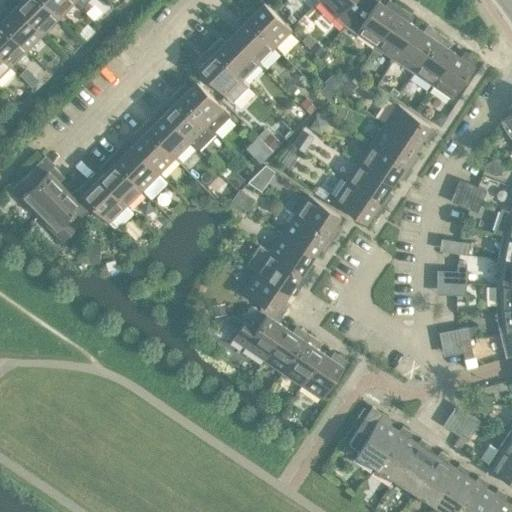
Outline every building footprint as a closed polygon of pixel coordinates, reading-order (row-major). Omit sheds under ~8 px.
[(20,0),(15,6),(42,33),(58,17),(41,0),(20,0)] [(41,0),(58,17),(74,1),(73,0),(41,0)] [(320,0),(336,16),(345,25),(365,0),(320,0)] [(365,0),(345,25),(375,45),(401,7),(393,2),(389,8),(377,0),(376,0),(375,2),(370,0),(365,0)] [(241,14),(274,46),(291,29),(263,2),(253,12),(248,7),(241,14)] [(0,10),(0,22),(26,49),(42,33),(15,6),(5,15),(0,10)] [(375,45),(394,58),(416,26),(405,19),(409,13),(401,7),(375,45)] [(290,12),(287,15),(292,21),(296,17),(290,12)] [(230,35),(258,62),(274,46),(241,14),(235,20),(240,25),(230,35)] [(0,55),(10,65),(26,49),(0,22),(0,55)] [(394,58),(413,71),(439,33),(431,28),(427,34),(416,26),(394,58)] [(413,71),(432,84),(453,52),(442,44),(446,38),(439,33),(413,71)] [(216,39),(209,46),(241,78),(258,62),(230,35),(221,44),(216,39)] [(318,56),(325,49),(318,41),(311,49),(318,56)] [(241,78),(209,46),(202,53),(207,58),(197,68),(224,95),(241,78)] [(432,84),(447,94),(451,97),(477,59),(468,53),(464,59),(453,52),(432,84)] [(0,74),(10,65),(0,55),(0,74)] [(352,74),(347,69),(339,77),(344,82),(352,74)] [(213,132),(213,131),(230,115),(196,80),(186,91),(180,86),(174,92),(213,132)] [(335,90),(326,82),(319,89),(328,98),(335,90)] [(393,86),(390,91),(397,95),(400,91),(393,86)] [(215,132),(213,131),(213,132),(174,92),(167,99),(172,104),(163,113),(190,141),(190,140),(198,149),(215,132)] [(316,108),(306,97),(299,104),(310,114),(316,108)] [(511,138),(511,102),(508,109),(511,113),(500,121),(511,138)] [(384,123),(416,145),(424,134),(430,138),(435,129),(397,104),(384,123)] [(428,119),(439,126),(447,115),(439,109),(433,112),(428,119)] [(190,141),(163,113),(153,123),(148,118),(141,124),(174,157),(190,141)] [(409,156),(416,145),(384,123),(371,142),(409,168),(415,160),(409,156)] [(174,157),(141,124),(135,131),(140,136),(130,146),(157,173),(174,157)] [(313,137),(301,129),(292,143),(304,151),(313,137)] [(271,133),(263,141),(272,150),(281,142),(271,133)] [(245,148),(260,163),(272,150),(263,141),(257,135),(245,148)] [(404,176),(409,168),(371,142),(359,161),(391,183),(398,172),(404,176)] [(157,173),(130,146),(121,155),(116,150),(109,157),(141,189),(157,173)] [(141,189),(109,157),(102,163),(107,168),(98,178),(125,205),(141,189)] [(484,167),(501,166),(500,158),(493,158),(484,164),(484,167)] [(391,183),(359,161),(346,180),(384,206),(389,198),(383,194),(391,183)] [(20,197),(37,214),(64,187),(55,178),(60,173),(53,165),(44,174),(34,165),(17,182),(26,192),(20,197)] [(501,166),(484,167),(484,170),(494,174),(501,174),(501,166)] [(244,179),(234,169),(225,178),(236,188),(244,179)] [(264,179),(258,173),(249,182),(258,188),(264,179)] [(86,200),(86,208),(94,208),(108,222),(125,205),(98,178),(89,187),(83,182),(76,189),(79,192),(86,200)] [(384,206),(346,180),(333,200),(365,222),(373,210),(379,214),(384,206)] [(473,197),(482,200),(486,189),(478,186),(473,197)] [(86,200),(79,192),(74,197),(64,187),(37,214),(62,240),(78,224),(76,221),(86,211),(86,208),(86,200)] [(227,196),(219,189),(212,196),(220,203),(227,196)] [(249,195),(240,189),(234,198),(242,204),(249,195)] [(294,213),(332,239),(337,231),(332,227),(339,215),(308,194),(294,213)] [(477,212),(482,200),(473,197),(469,208),(477,212)] [(511,236),(511,211),(510,211),(502,234),(511,236)] [(281,232),(313,254),(321,243),(327,247),(332,239),(294,213),(281,232)] [(313,254),(281,232),(268,251),(307,277),(312,269),(306,265),(313,254)] [(511,236),(502,234),(497,259),(511,260),(511,236)] [(461,241),(459,253),(468,255),(470,242),(461,241)] [(99,263),(100,249),(87,248),(87,262),(99,263)] [(256,270),(288,292),(295,281),(301,285),(307,277),(268,251),(256,270)] [(511,260),(497,259),(495,283),(511,283),(511,260)] [(457,263),(457,270),(456,282),(466,283),(466,264),(457,263)] [(259,301),(260,309),(268,308),(280,315),(286,307),(280,303),(288,292),(256,270),(242,290),(259,301)] [(465,295),(466,283),(456,282),(456,294),(465,295)] [(511,283),(495,283),(496,308),(511,306),(511,283)] [(225,302),(213,304),(215,315),(227,313),(225,302)] [(511,306),(496,308),(499,332),(511,329),(511,306)] [(285,326),(277,321),(280,315),(268,308),(260,309),(242,312),(243,320),(232,337),(263,358),(285,326)] [(296,334),(285,326),(263,358),(282,371),(308,333),(300,328),(296,334)] [(461,340),(470,338),(467,326),(458,328),(461,340)] [(511,329),(499,332),(505,357),(511,354),(511,329)] [(315,339),(308,333),(282,371),(301,384),(322,352),(311,345),(315,339)] [(473,357),(470,338),(461,340),(464,359),(473,357)] [(322,352),(301,384),(321,397),(346,360),(338,354),(334,360),(322,352)] [(477,403),(492,404),(492,396),(485,395),(477,398),(477,403)] [(484,412),(492,412),(492,404),(477,403),(477,408),(484,412)] [(382,412),(372,406),(348,442),(358,448),(356,452),(376,465),(402,425),(401,425),(398,430),(386,423),(389,417),(382,412)] [(473,415),(466,425),(474,430),(480,420),(473,415)] [(376,465),(395,478),(421,438),(417,443),(405,435),(408,430),(402,425),(376,465)] [(467,440),(474,430),(466,425),(459,435),(467,440)] [(511,427),(499,446),(511,454),(511,427)] [(440,450),(436,455),(424,448),(428,442),(421,438),(395,478),(414,490),(440,450)] [(511,454),(499,446),(486,466),(511,483),(511,454)] [(443,460),(447,455),(440,450),(414,490),(433,503),(459,463),(455,468),(443,460)] [(433,503),(447,511),(454,511),(478,475),(475,481),(462,473),(466,467),(459,463),(433,503)] [(454,511),(481,511),(494,493),(482,485),(485,480),(478,475),(454,511)] [(497,488),(494,493),(481,511),(508,511),(511,507),(511,505),(501,498),(504,492),(497,488)]
